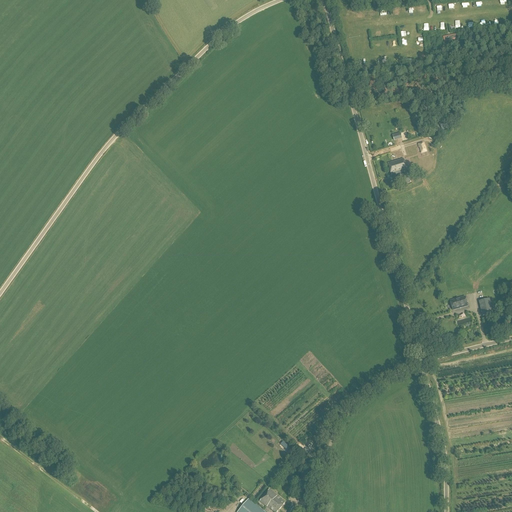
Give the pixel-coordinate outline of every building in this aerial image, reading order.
[(443,37),(444,43),(457,40),(456,34),(443,37)] [(423,143),(418,145),(421,155),(426,153),(423,143)] [(403,159),(388,164),(390,170),(392,176),(407,171),(405,165),(403,159)] [(400,178),(402,185),(411,183),(408,176),(400,178)] [(450,301),(453,310),(464,307),(461,298),(450,301)] [(481,301),(484,316),(494,314),(491,299),(481,301)] [(268,506),(274,511),(277,511),(285,503),(277,496),(277,495),(275,493),(274,494),(270,490),(260,502),(267,507),(268,506)] [(238,511),(264,511),(249,499),(238,511)]
